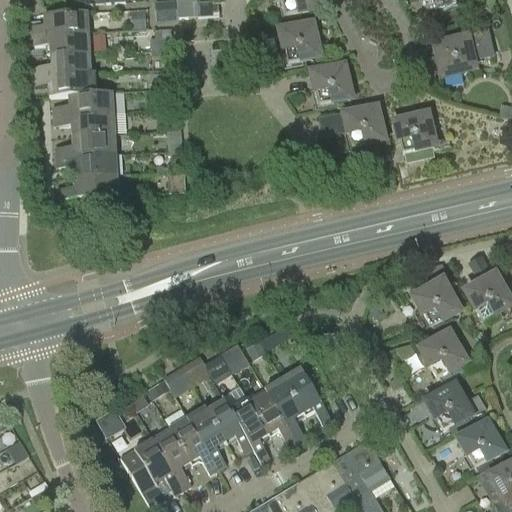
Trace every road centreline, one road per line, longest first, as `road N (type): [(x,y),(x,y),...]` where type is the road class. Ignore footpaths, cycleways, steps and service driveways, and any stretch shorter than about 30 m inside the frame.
road 1 (tertiary): [(511,200),(143,294)]
road 2 (residential): [(217,511),(387,407)]
road 3 (residential): [(385,0),(411,63),(384,78),(369,68),(333,0)]
road 4 (residential): [(7,133),(4,251),(17,318)]
road 5 (residential): [(83,511),(22,339)]
road 6 (residential): [(239,0),(240,51),(309,150)]
road 7 (residential): [(0,0),(7,133)]
road 8 (tertiary): [(22,339),(116,315),(143,294)]
road 9 (tertiary): [(143,294),(109,293),(17,318)]
